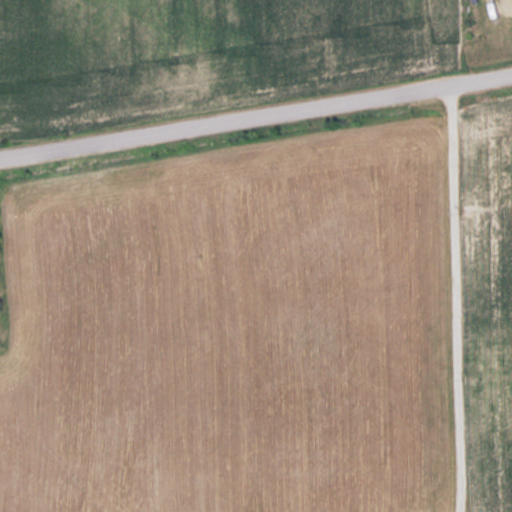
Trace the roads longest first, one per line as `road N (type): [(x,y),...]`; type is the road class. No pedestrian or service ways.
road 1 (residential): [(0,162),(511,80)]
road 2 (residential): [(453,90),(463,511)]
